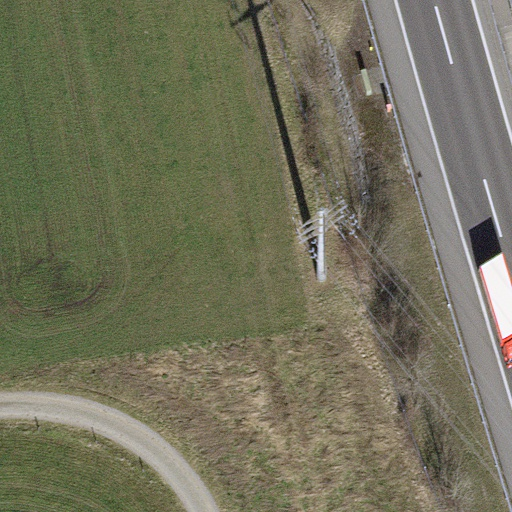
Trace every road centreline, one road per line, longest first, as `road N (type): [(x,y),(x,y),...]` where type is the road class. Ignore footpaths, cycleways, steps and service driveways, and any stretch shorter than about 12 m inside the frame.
road 1 (motorway): [(433,0),(511,273)]
road 2 (track): [(195,511),(177,474),(115,434),(27,415),(0,420)]
